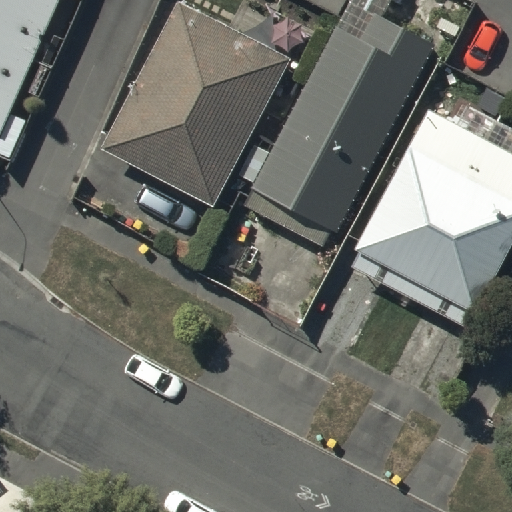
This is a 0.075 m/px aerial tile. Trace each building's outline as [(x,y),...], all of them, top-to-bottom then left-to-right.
[(55,0),(0,0),(0,41),(31,55),(55,0)] [(288,66),(185,12),(112,151),(215,204),(288,66)] [(429,50),(379,23),(367,46),(343,33),(250,204),(324,244),(429,50)] [(0,125),(31,55),(0,41),(0,125)] [(411,297),(501,128),(473,113),(464,130),(436,115),(355,268),(411,297)] [(511,133),(501,128),(411,297),(466,326),(511,239),(511,133)]
